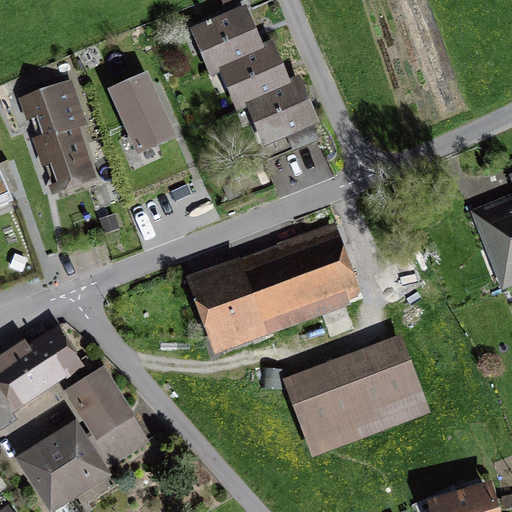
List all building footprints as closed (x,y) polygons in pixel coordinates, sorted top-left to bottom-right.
[(260,51),(243,11),(194,33),(211,72),(223,67),(260,51)] [(286,86),(269,47),(260,51),(223,67),(240,106),(249,102),(286,86)] [(172,137),(146,77),(113,92),(139,151),(172,137)] [(249,102),(267,144),(286,135),(312,124),(315,122),(297,81),(286,86),(249,102)] [(81,124),(69,87),(31,100),(60,184),(91,173),(75,126),(81,124)] [(286,135),(292,150),(318,140),(312,124),(286,135)] [(0,172),(0,207),(13,201),(3,179),(0,172)] [(511,178),(504,181),(511,200),(511,203),(472,219),(503,296),(511,292),(511,178)] [(114,214),(99,219),(105,234),(119,229),(114,214)] [(321,245),(200,290),(220,342),(263,326),(260,319),(337,290),(341,300),(355,294),(339,250),(321,245)] [(78,362),(59,333),(28,353),(22,344),(0,358),(0,378),(19,407),(77,370),(74,365),(78,362)] [(402,356),(296,396),(313,439),(418,400),(402,356)] [(105,377),(101,371),(93,376),(96,381),(73,395),(95,432),(89,435),(108,465),(146,442),(106,377),(105,377)] [(101,470),(75,427),(23,460),(50,502),(63,494),(66,498),(91,482),(88,478),(101,470)] [(461,506),(441,511),(493,511),(487,489),(458,498),(461,506)] [(78,511),(71,501),(54,511),(78,511)]
